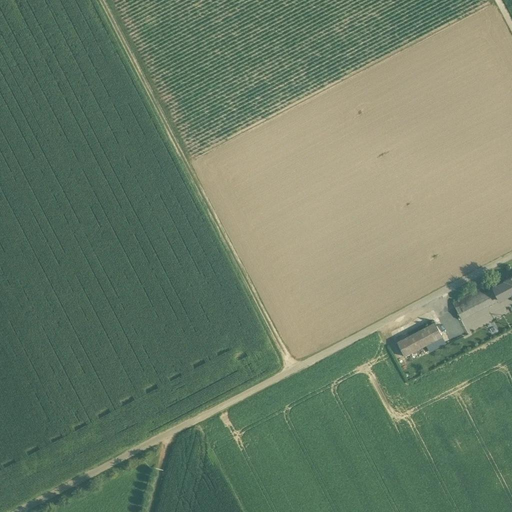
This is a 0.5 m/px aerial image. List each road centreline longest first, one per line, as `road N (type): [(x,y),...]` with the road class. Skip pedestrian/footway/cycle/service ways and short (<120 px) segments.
road 1 (track): [(15,511),(511,256)]
road 2 (track): [(293,369),(103,0)]
